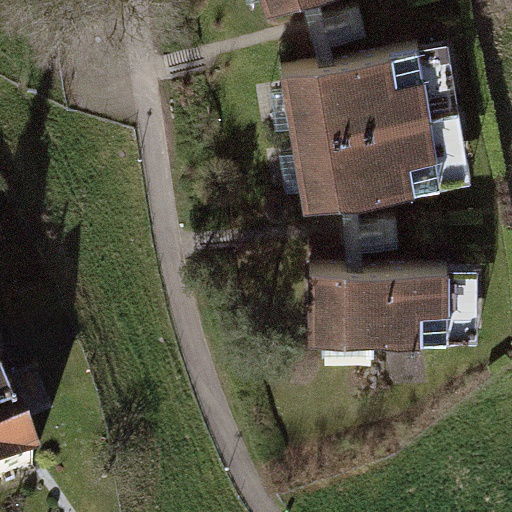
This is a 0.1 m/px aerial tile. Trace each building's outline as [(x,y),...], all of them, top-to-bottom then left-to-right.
[(274,0),(281,23),(358,0),(274,0)] [(447,63),(306,82),(324,221),(465,202),(447,63)] [(0,280),(40,269),(15,182),(0,186),(0,280)] [(478,279),(316,270),(312,332),(474,341),(478,279)] [(0,383),(0,469),(35,452),(0,383)]
